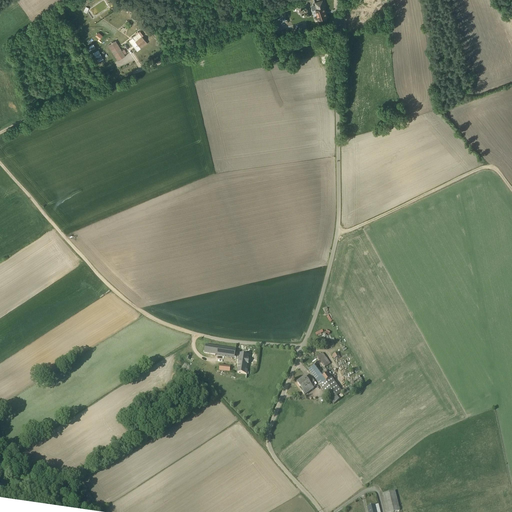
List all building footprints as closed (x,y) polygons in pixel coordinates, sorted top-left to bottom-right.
[(317,17),(314,18),(315,22),(321,21),(321,20),(326,18),(323,6),(324,6),(322,1),(315,3),(317,9),(315,10),(317,17)] [(303,6),(295,9),(298,16),(305,13),(304,9),(309,8),(308,4),(303,5),(303,6)] [(129,41),(137,51),(140,48),(146,44),(145,42),(141,37),(143,35),(140,32),(129,41)] [(125,56),(115,41),(108,45),(118,61),(125,56)] [(103,59),(98,50),(90,54),(92,58),(95,63),(103,59)] [(320,56),(321,65),(329,64),(328,55),(320,56)] [(205,345),(203,353),(234,358),(236,350),(205,345)] [(250,360),(247,359),(248,355),(240,353),(239,357),(237,367),(247,369),(250,360)] [(319,362),(309,370),(333,404),(339,400),(337,397),(342,393),(345,396),(353,391),(349,386),(342,392),(324,368),(330,364),(322,353),(316,358),(319,362)] [(204,371),(204,373),(216,375),(217,367),(202,364),(201,371),(204,371)] [(305,377),(297,383),(300,387),(299,389),(304,396),(314,389),(313,388),(315,386),(313,383),(315,382),(312,379),(308,382),(305,377)] [(324,395),(318,400),(321,404),(327,400),(324,395)] [(386,511),(393,511),(400,511),(395,491),(383,494),(386,511)]
